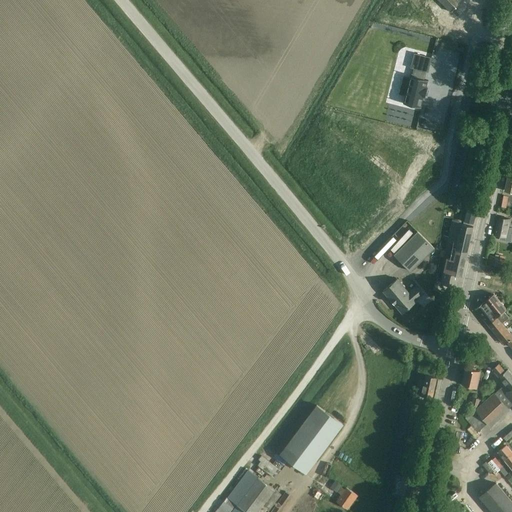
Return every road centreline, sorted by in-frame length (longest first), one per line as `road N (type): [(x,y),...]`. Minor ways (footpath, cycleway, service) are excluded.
road 1 (unclassified): [(453,350),(403,336),(371,310),(348,271),(120,0)]
road 2 (secondary): [(459,325),(507,116)]
road 3 (secondary): [(417,511),(453,350)]
